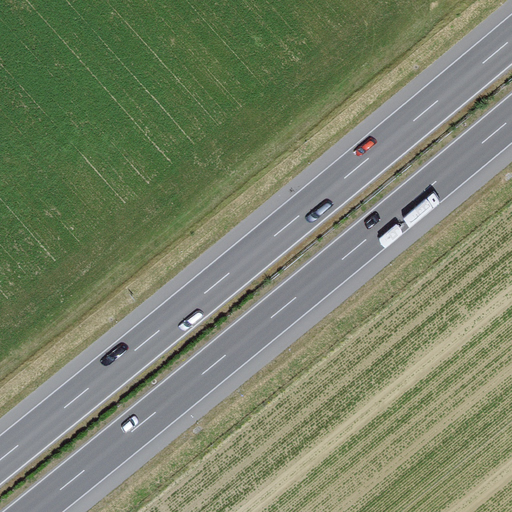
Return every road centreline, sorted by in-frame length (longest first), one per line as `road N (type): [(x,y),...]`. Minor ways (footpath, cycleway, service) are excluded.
road 1 (motorway): [(511,39),(0,460)]
road 2 (motorway): [(33,511),(511,118)]
